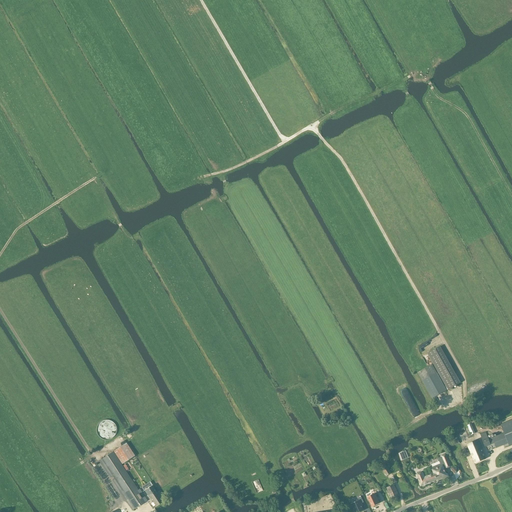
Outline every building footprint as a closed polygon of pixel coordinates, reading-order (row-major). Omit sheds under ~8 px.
[(448,389),(460,382),(440,346),(428,353),(448,389)] [(432,364),(417,372),(432,398),(446,390),(432,364)] [(511,419),(501,424),(504,433),(508,443),(509,445),(511,444),(511,419)] [(486,432),(480,434),(485,447),(494,443),(496,448),(508,443),(504,433),(488,439),(486,432)] [(478,440),(474,441),(478,453),(477,454),(480,461),(486,459),(478,440)] [(474,441),(467,444),(475,463),(480,461),(477,454),(478,453),(474,441)] [(101,459),(99,460),(110,477),(112,476),(114,478),(112,480),(132,510),(146,502),(147,500),(140,489),(138,490),(113,451),(101,459)] [(408,458),(405,451),(399,453),(402,460),(408,458)] [(421,474),(417,476),(421,485),(441,477),(441,476),(444,475),(442,469),(444,468),(445,468),(449,467),(444,454),(440,456),(444,465),(431,470),(433,474),(423,478),(421,474)] [(391,473),(385,463),(380,467),(386,476),(391,473)] [(369,478),(366,480),(371,487),(374,484),(371,480),(370,480),(369,478)] [(152,485),(145,490),(155,506),(162,501),(152,485)] [(392,498),(398,495),(393,485),(387,487),(392,498)] [(376,494),(368,497),(374,507),(380,503),(376,494)] [(359,500),(351,504),(355,511),(360,511),(364,510),(361,503),(364,501),(361,497),(358,498),(359,500)]
